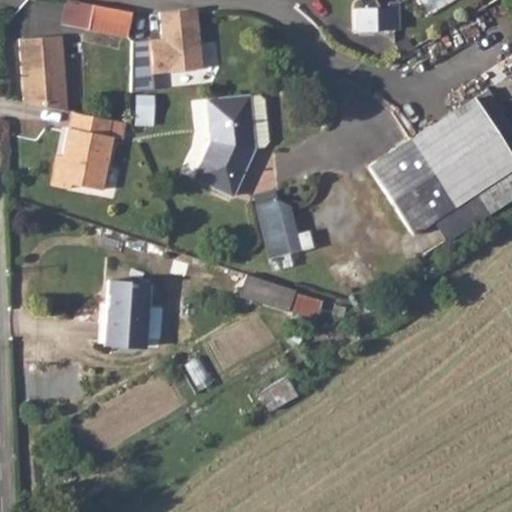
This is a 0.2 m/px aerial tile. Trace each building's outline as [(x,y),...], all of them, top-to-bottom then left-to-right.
[(85,26),(90,0),(87,0),(68,0),(64,22),(85,26)] [(124,33),(129,8),(90,0),(85,26),(124,33)] [(361,0),(365,6),(354,6),(354,27),(392,26),(391,5),(386,5),(378,5),(374,0),(361,0)] [(386,1),(386,5),(391,5),(392,26),(396,26),(395,1),(386,1)] [(129,40),(128,91),(151,88),(150,72),(199,68),(193,6),(185,7),(156,10),(159,37),(129,40)] [(15,36),(20,99),(62,108),(57,32),(15,36)] [(511,157),(498,135),(489,121),(502,113),(486,89),(367,167),(411,233),(432,219),(446,240),(511,196),(511,157)] [(257,93),(247,94),(254,146),(267,141),(267,139),(262,98),(257,93)] [(194,177),(231,194),(254,146),(247,94),(206,99),(210,139),(194,177)] [(106,116),(69,109),(66,125),(64,125),(57,160),(52,159),(48,182),(65,185),(66,181),(97,187),(108,133),(103,132),(106,116)] [(502,113),(489,121),(498,135),(511,126),(502,113)] [(103,132),(108,133),(118,135),(122,119),(106,116),(103,132)] [(268,257),(315,248),(311,228),(298,231),(292,196),(257,202),(268,257)] [(108,279),(103,344),(143,346),(146,282),(108,279)] [(293,291),(288,310),(316,318),(320,299),(293,291)]
